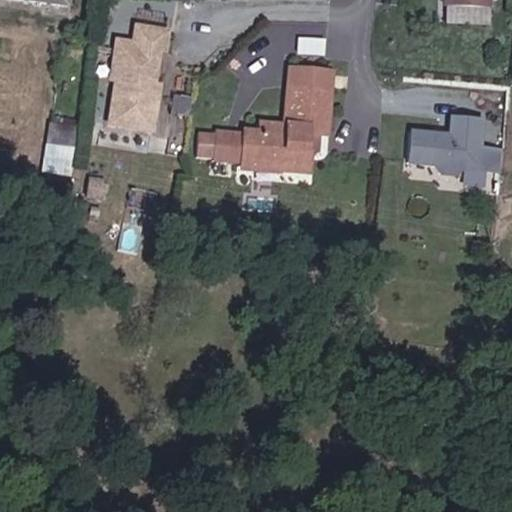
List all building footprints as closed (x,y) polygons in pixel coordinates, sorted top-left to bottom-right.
[(448,0),(448,6),(485,10),(485,0),(448,0)] [(440,14),(477,19),(485,10),(448,6),(440,14)] [(156,134),(171,27),(134,22),(131,40),(115,37),(109,83),(114,83),(108,127),(156,134)] [(330,80),(293,78),(292,99),(330,101),(330,80)] [(192,115),(192,97),(176,97),(176,114),(192,115)] [(247,175),(312,178),(313,164),(305,163),(306,139),(320,140),(329,140),(330,101),(292,99),(291,99),(290,135),(290,145),(262,144),(248,143),(248,144),(218,143),(216,173),(247,174),(247,175)] [(449,132),(409,128),(406,166),(464,171),(462,186),(485,188),(486,173),(497,174),(499,148),(482,147),(484,118),(450,115),(449,132)] [(48,117),(43,171),(70,174),(75,119),(48,117)] [(290,135),(262,133),(262,144),(290,145),(290,135)] [(313,164),(318,164),(320,140),(306,139),(305,163),(313,164)]
